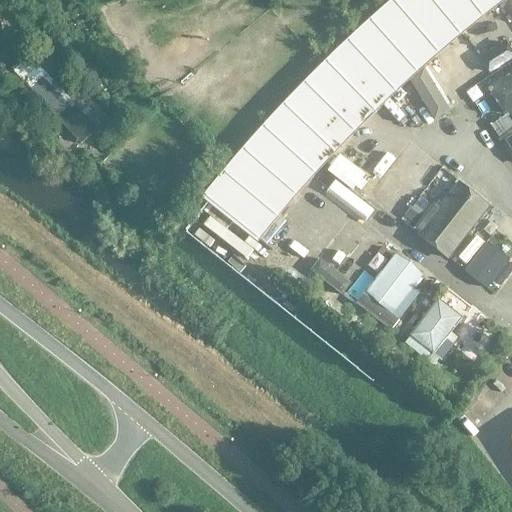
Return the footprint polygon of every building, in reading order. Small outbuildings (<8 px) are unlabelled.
[(476,21),(498,3),(495,0),(405,0),(404,1),(383,19),(424,64),(441,50),(455,38),(476,21)] [(424,64),(383,19),(365,35),(347,52),(389,97),(406,81),(424,64)] [(491,74),(511,61),(511,47),(508,41),(481,58),(491,74)] [(14,68),(80,141),(107,117),(41,43),(14,68)] [(372,113),(389,97),(347,52),(327,72),(314,85),(295,104),(277,124),(321,165),(338,148),(355,130),(372,113)] [(434,115),(450,106),(429,69),(413,78),(434,115)] [(511,110),(511,72),(489,88),(507,114),(511,110)] [(494,124),(503,137),(511,130),(511,116),(510,113),(494,124)] [(290,200),(301,188),(311,177),(321,165),(277,124),(260,142),(244,161),(227,181),(210,201),(273,252),(274,251),(258,239),(269,226),(279,213),(290,200)] [(450,260),(491,206),(460,183),(419,236),(450,260)] [(346,257),(353,245),(330,231),(304,272),(312,277),(314,275),(336,288),(347,270),(357,277),(369,257),(362,252),(354,265),(339,256),(341,254),(346,257)] [(511,260),(488,242),(466,270),(489,288),(494,282),(501,287),(511,273),(511,265),(509,263),(511,260)] [(425,275),(397,253),(366,292),(400,319),(421,293),(415,288),(425,275)] [(462,319),(439,301),(412,336),(407,343),(406,344),(429,361),(429,360),(439,368),(455,347),(453,345),(446,339),(462,319)]
